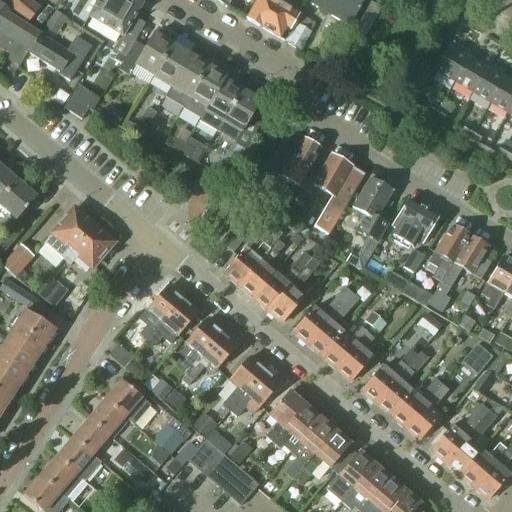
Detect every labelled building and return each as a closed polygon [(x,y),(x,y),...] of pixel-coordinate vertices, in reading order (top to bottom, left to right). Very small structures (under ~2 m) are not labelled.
[(26,55),(38,36),(23,27),(38,8),(29,0),(13,0),(5,10),(0,5),(0,51),(3,53),(0,56),(0,57),(17,67),(25,55),(26,55)] [(129,78),(136,68),(134,67),(145,50),(123,37),(141,6),(130,0),(97,0),(98,1),(87,19),(121,39),(119,41),(118,40),(111,51),(125,60),(118,71),(129,78)] [(208,0),(224,9),(229,0),(208,0)] [(255,0),(257,1),(245,21),(278,41),(285,31),(288,32),(297,17),(269,1),(269,0),(255,0)] [(313,0),(310,6),(344,27),(343,29),(361,40),(378,12),(360,2),(361,0),(313,0)] [(54,12),(43,29),(55,37),(66,20),(54,12)] [(315,25),(303,18),(292,37),(283,44),(299,53),(315,25)] [(136,68),(153,78),(172,46),(153,35),(145,50),(134,67),(136,68)] [(38,36),(26,55),(58,75),(56,77),(67,84),(82,59),(89,48),(78,42),(74,39),(65,53),(38,36)] [(153,78),(170,88),(189,57),(172,46),(153,78)] [(454,84),(469,59),(451,48),(436,73),(454,84)] [(207,68),(189,57),(170,88),(164,98),(182,109),(207,68)] [(454,84),(472,95),(487,69),(469,59),(454,84)] [(205,109),(207,110),(224,81),(225,82),(227,79),(207,68),(182,109),(199,120),(205,109)] [(472,95),(490,105),(505,80),(487,69),(472,95)] [(490,105),(508,116),(511,108),(511,84),(505,80),(490,105)] [(207,110),(199,123),(216,134),(242,92),(225,82),(224,81),(207,110)] [(242,92),(216,134),(234,145),(243,151),(258,127),(248,121),(259,102),(242,92)] [(435,117),(444,123),(454,105),(445,100),(440,109),(435,117)] [(86,112),(69,101),(63,111),(80,122),(86,112)] [(435,117),(440,109),(432,104),(427,113),(435,117)] [(144,133),(149,125),(140,120),(135,128),(144,133)] [(149,125),(144,133),(152,138),(157,130),(149,125)] [(471,139),(476,129),(468,125),(463,134),(471,139)] [(485,135),(476,129),(471,139),(479,144),(485,135)] [(289,137),(269,171),(297,188),(319,150),(302,140),(300,144),(289,137)] [(170,149),(180,155),(185,147),(175,141),(170,149)] [(506,159),(511,151),(503,146),(498,155),(506,159)] [(185,147),(180,155),(187,160),(192,151),(185,147)] [(361,177),(328,158),(311,188),(330,199),(313,230),(327,237),(361,177)] [(0,198),(15,180),(0,167),(0,198)] [(15,180),(0,198),(0,205),(17,219),(35,198),(15,180)] [(367,180),(350,211),(363,218),(355,233),(367,240),(359,252),(369,258),(377,245),(374,244),(385,226),(389,219),(379,213),(390,194),(367,180)] [(257,209),(277,220),(285,207),(265,195),(257,209)] [(395,232),(390,240),(410,252),(415,243),(420,246),(435,220),(406,203),(391,230),(395,232)] [(44,243),(63,260),(92,226),(73,210),(44,243)] [(222,277),(236,288),(269,252),(268,251),(273,245),(272,244),(280,235),(266,222),(258,232),(266,240),(261,245),(263,246),(253,257),(245,250),(222,277)] [(11,225),(0,237),(0,257),(21,233),(11,225)] [(92,226),(63,260),(70,266),(78,257),(92,268),(113,244),(92,226)] [(467,238),(449,228),(428,264),(438,270),(432,280),(440,285),(467,238)] [(295,235),(288,242),(295,248),(302,241),(295,235)] [(486,249),(467,238),(440,285),(441,285),(428,307),(442,315),(449,302),(445,299),(461,271),(479,281),(489,264),(480,259),(486,249)] [(21,245),(2,266),(15,278),(33,257),(21,245)] [(236,288),(251,300),(273,275),(266,269),(276,258),(274,257),(278,252),(273,247),(269,252),(236,288)] [(411,251),(401,268),(413,275),(423,258),(411,251)] [(273,275),(251,300),(265,313),(297,276),(303,270),(311,261),(303,255),(290,270),(291,271),(281,282),(273,275)] [(486,287),(480,296),(488,301),(484,306),(493,311),(502,296),(511,277),(511,263),(503,258),(486,287)] [(318,267),(311,261),(265,313),(281,326),(303,301),(296,294),(305,283),(318,267)] [(50,275),(36,293),(53,307),(67,290),(50,275)] [(500,316),(507,320),(511,311),(511,277),(502,296),(509,301),(500,316)] [(24,312),(43,324),(50,312),(34,299),(5,280),(0,288),(0,292),(26,309),(24,312)] [(406,284),(401,294),(414,302),(420,292),(406,284)] [(147,341),(182,301),(167,288),(146,311),(154,319),(140,335),(147,341)] [(305,348),(350,295),(344,289),(321,316),(313,309),(291,335),(305,348)] [(465,293),(458,304),(467,309),(474,298),(465,293)] [(305,348),(320,360),(342,334),(335,328),(358,301),(350,295),(305,348)] [(153,347),(161,339),(169,346),(197,314),(182,301),(147,341),(153,347)] [(43,324),(24,312),(0,349),(0,376),(18,387),(54,331),(43,324)] [(371,329),(379,320),(372,314),(365,323),(370,328),(371,329)] [(424,316),(415,327),(431,339),(439,328),(424,316)] [(464,317),(457,327),(468,334),(475,323),(464,317)] [(372,340),(370,338),(375,332),(378,335),(386,326),(379,320),(371,329),(370,328),(365,334),(366,335),(334,372),(348,385),(371,359),(363,352),(372,340)] [(185,375),(220,334),(206,321),(185,345),(193,352),(178,369),(185,375)] [(320,360),(334,372),(366,335),(365,334),(359,329),(349,340),(342,334),(320,360)] [(462,331),(438,360),(444,366),(469,337),(462,331)] [(481,331),(476,339),(488,346),(493,337),(481,331)] [(220,334),(185,375),(175,386),(183,393),(207,364),(215,371),(236,347),(220,334)] [(511,341),(499,334),(493,344),(510,355),(511,351),(511,341)] [(123,369),(132,359),(117,346),(108,356),(123,369)] [(476,346),(459,365),(475,378),(491,359),(476,346)] [(424,348),(406,369),(414,375),(431,355),(424,348)] [(508,358),(500,353),(484,373),(493,378),(494,377),(495,378),(508,358)] [(146,370),(132,359),(123,369),(136,381),(146,370)] [(222,419),(229,413),(229,412),(264,372),(249,359),(229,383),(237,389),(215,413),(222,419)] [(360,394),(374,406),(406,369),(405,368),(399,363),(390,375),(382,368),(360,394)] [(374,406),(389,419),(411,393),(404,387),(414,375),(406,369),(374,406)] [(235,418),(243,410),(251,416),(279,385),(264,372),(229,412),(229,413),(235,418)] [(480,397),(493,378),(484,373),(471,390),(480,397)] [(0,415),(18,387),(0,376),(0,415)] [(160,381),(150,392),(161,402),(171,390),(160,381)] [(411,393),(389,419),(403,431),(434,393),(435,394),(440,387),(439,386),(434,382),(428,388),(425,392),(417,385),(411,393)] [(104,402),(133,426),(150,407),(121,383),(104,402)] [(434,393),(403,431),(418,444),(440,418),(432,411),(442,400),(447,393),(440,387),(435,394),(434,393)] [(172,391),(164,402),(175,412),(184,401),(172,391)] [(272,444),(304,407),(289,393),(269,417),(276,423),(264,437),(272,444)] [(452,428),(430,453),(443,465),(476,429),(481,422),(495,406),(486,399),(479,406),(482,408),(459,434),(452,428)] [(104,402),(88,421),(107,437),(123,419),(133,427),(133,426),(104,402)] [(476,429),(443,465),(458,478),(480,452),(473,446),(495,420),(491,416),(498,408),(495,406),(481,422),(476,429)] [(291,436),(299,443),(319,419),(304,407),(272,444),(279,450),(291,436)] [(202,415),(191,427),(205,439),(216,426),(202,415)] [(294,463),(283,475),(291,482),(294,479),(294,478),(334,432),(319,419),(299,443),(306,449),(294,463)] [(91,456),(107,437),(88,421),(72,440),(91,456)] [(182,435),(166,421),(150,439),(165,453),(182,435)] [(334,432),(294,478),(294,479),(301,485),(309,476),(321,462),(329,469),(349,445),(334,432)] [(100,464),(91,456),(72,440),(55,459),(84,483),(100,464)] [(223,440),(215,449),(223,456),(231,447),(223,440)] [(187,461),(196,469),(214,448),(205,441),(190,457),(187,461)] [(504,454),(472,490),(487,503),(510,477),(502,471),(511,460),(511,458),(511,444),(510,447),(504,454)] [(196,469),(205,477),(223,456),(215,449),(214,448),(196,469)] [(480,452),(458,478),(472,490),(504,454),(498,448),(488,459),(480,452)] [(236,449),(227,459),(231,464),(236,468),(246,457),(236,449)] [(182,451),(174,461),(181,468),(187,461),(190,457),(182,451)] [(335,477),(326,487),(328,489),(326,491),(341,504),(373,466),(358,453),(338,476),(336,479),(335,477)] [(205,477),(213,484),(231,464),(227,459),(223,456),(205,477)] [(55,459),(39,478),(67,502),(84,483),(55,459)] [(174,477),(181,468),(174,461),(166,470),(174,477)] [(213,484),(222,492),(240,471),(236,468),(231,464),(213,484)] [(361,497),(367,502),(388,478),(373,466),(341,504),(349,511),(361,497)] [(222,492),(231,500),(249,479),(240,471),(222,492)] [(58,511),(67,502),(39,478),(23,497),(40,511),(58,511)] [(367,502),(368,503),(361,511),(385,511),(403,491),(388,478),(367,502)] [(249,479),(231,500),(240,507),(258,487),(249,479)] [(149,506),(155,498),(165,486),(158,480),(141,499),(149,506)] [(403,491),(385,511),(413,511),(419,505),(403,491)] [(158,511),(164,506),(155,498),(149,506),(143,511),(158,511)] [(134,508),(138,511),(143,511),(149,506),(141,499),(134,508)]
